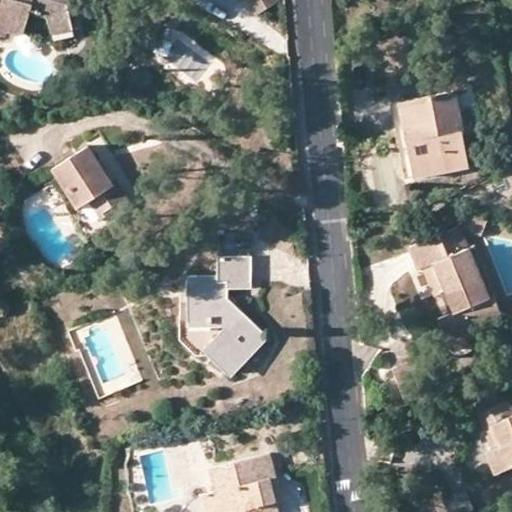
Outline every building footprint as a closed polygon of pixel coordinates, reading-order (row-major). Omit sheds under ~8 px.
[(0,0),(0,34),(6,36),(7,31),(14,34),(24,32),(28,14),(46,18),(48,25),(69,20),(66,7),(67,0),(0,0)] [(71,29),(69,20),(48,25),(50,34),(71,29)] [(145,80),(137,74),(131,81),(139,88),(145,80)] [(455,87),(401,97),(415,172),(469,162),(455,87)] [(406,174),(415,172),(401,97),(392,99),(406,174)] [(129,199),(117,181),(112,184),(87,146),(52,170),(77,207),(69,212),(85,237),(109,221),(106,215),(129,199)] [(473,215),(468,227),(485,234),(489,222),(473,215)] [(416,269),(422,267),(430,264),(441,292),(450,312),(438,317),(449,340),(479,327),(501,318),(471,246),(466,248),(458,226),(407,248),(416,269)] [(250,288),(249,255),(217,256),(216,275),(187,276),(188,325),(180,327),(180,336),(187,348),(196,359),(202,351),(230,376),(267,337),(228,298),(228,288),(250,288)] [(434,295),(441,292),(430,264),(422,267),(434,295)] [(483,338),(479,327),(449,340),(453,350),(483,338)] [(430,387),(420,364),(391,377),(400,400),(430,387)] [(484,426),(483,426),(493,450),(486,453),(494,473),(511,465),(511,407),(509,399),(478,412),(484,426)] [(476,430),(486,453),(493,450),(483,426),(476,430)] [(275,474),(269,452),(208,467),(213,490),(208,491),(213,511),(275,511),(274,502),(267,476),(275,474)] [(281,500),(275,474),(267,476),(274,502),(281,500)] [(464,484),(442,494),(450,511),(459,511),(474,506),(464,484)] [(205,511),(213,511),(208,491),(202,493),(205,511)]
